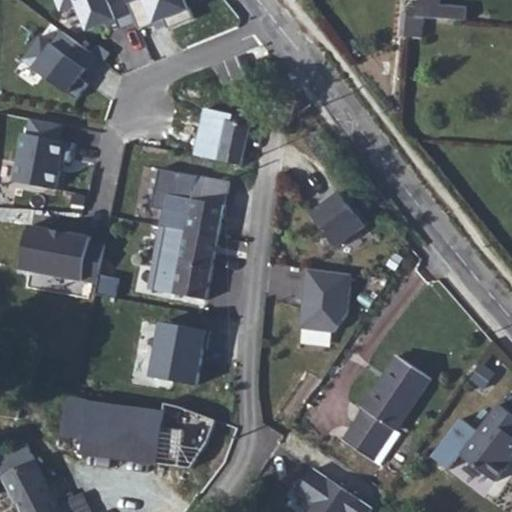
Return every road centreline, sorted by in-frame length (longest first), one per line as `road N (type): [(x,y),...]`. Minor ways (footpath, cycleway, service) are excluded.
road 1 (residential): [(276,22),(511,314)]
road 2 (residential): [(276,22),(130,86),(107,174)]
